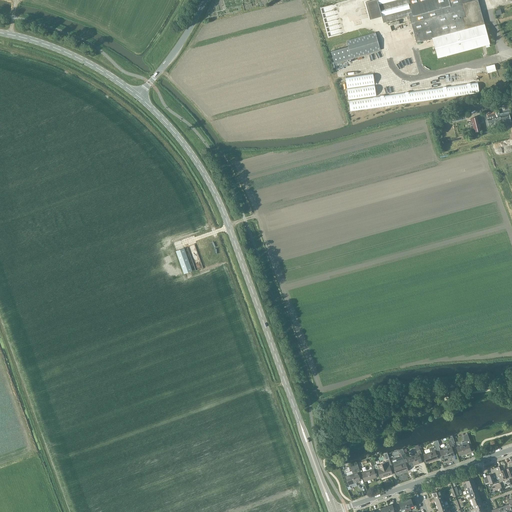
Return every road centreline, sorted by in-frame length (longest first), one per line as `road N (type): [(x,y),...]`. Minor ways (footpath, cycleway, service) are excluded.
road 1 (tertiary): [(299,421),(211,187),(138,96)]
road 2 (tertiary): [(138,96),(74,56),(0,32)]
